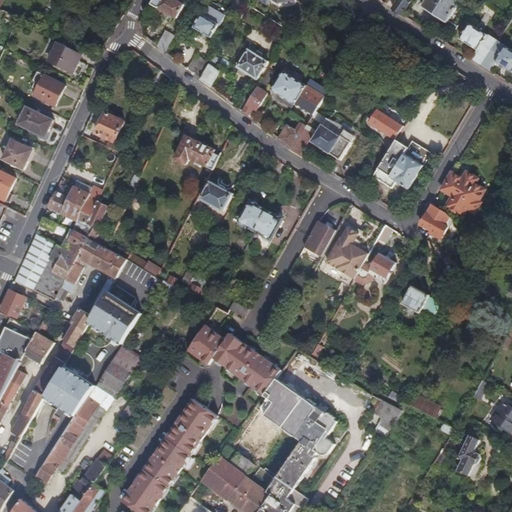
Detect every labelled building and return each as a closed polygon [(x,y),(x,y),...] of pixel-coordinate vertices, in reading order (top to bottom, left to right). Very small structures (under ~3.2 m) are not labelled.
[(175,21),(184,6),(181,4),(174,0),(154,0),(151,5),(175,21)] [(401,15),(411,0),(398,0),(392,9),(401,15)] [(446,22),(460,2),(457,0),(424,0),(421,6),(446,22)] [(211,39),(218,26),(219,26),(225,16),(205,5),(199,15),(201,16),(193,29),(211,39)] [(39,21),(15,9),(11,16),(18,19),(36,28),(39,21)] [(14,28),(18,19),(5,13),(1,22),(14,28)] [(481,66),(497,41),(470,23),(460,39),(477,50),(471,60),(481,66)] [(165,53),(175,37),(165,32),(156,47),(165,53)] [(511,50),(497,41),(481,66),(492,73),(498,64),(511,72),(511,50)] [(72,74),(82,55),(57,43),(48,60),(59,65),(58,67),(72,74)] [(257,81),(268,63),(248,50),(237,68),(257,81)] [(200,80),(209,64),(194,55),(185,69),(200,80)] [(210,88),(220,72),(213,68),(218,59),(214,56),(209,64),(200,80),(210,88)] [(263,91),(274,73),(269,70),(257,88),(263,91)] [(56,106),(65,86),(36,72),(32,81),(34,82),(32,87),(37,89),(34,96),(56,106)] [(313,117),(329,93),(312,81),(308,87),(285,72),(273,90),(281,95),(278,100),(292,109),(295,105),(313,117)] [(331,91),(338,80),(334,78),(327,88),(331,91)] [(363,92),(352,83),(346,90),(357,99),(363,92)] [(258,112),(268,94),(263,91),(257,88),(249,100),(242,112),(250,118),(255,109),(258,112)] [(242,112),(249,100),(243,96),(236,107),(242,112)] [(45,137),(53,120),(25,107),(17,124),(45,137)] [(396,141),(404,127),(377,110),(368,123),(396,141)] [(115,145),(126,123),(106,114),(96,136),(99,137),(96,143),(120,155),(122,151),(109,145),(110,142),(115,145)] [(355,129),(338,118),(335,123),(328,120),(324,126),(342,138),(346,132),(351,135),(355,129)] [(318,135),(324,126),(312,119),(307,127),(310,130),(318,135)] [(292,150),(307,127),(301,123),(296,131),(288,125),(278,139),(292,150)] [(341,161),(356,139),(351,135),(346,132),(342,138),(324,126),(318,135),(313,143),(341,161)] [(301,155),(310,141),(305,138),(310,130),(307,127),(292,150),(301,155)] [(212,171),(219,157),(213,154),(215,151),(186,136),(174,158),(175,162),(183,166),(186,165),(189,159),(212,171)] [(24,170),(34,149),(33,149),(32,150),(12,140),(3,160),(24,170)] [(423,167),(404,155),(408,149),(396,141),(378,169),(388,174),(382,183),(392,190),(396,183),(409,191),(423,167)] [(334,175),(338,169),(324,161),(320,167),(331,173),(334,175)] [(382,183),(388,174),(378,169),(373,177),(382,183)] [(9,193),(16,179),(0,171),(0,199),(8,203),(13,195),(9,193)] [(487,191),(476,185),(480,180),(467,173),(463,180),(452,173),(442,191),(453,197),(447,207),(463,217),(468,209),(477,214),(483,203),(480,202),(487,191)] [(134,190),(140,178),(134,176),(128,188),(134,190)] [(73,189),(76,184),(74,183),(68,181),(66,185),(73,189)] [(224,213),(234,195),(211,183),(201,201),(224,213)] [(98,202),(103,192),(93,187),(92,189),(81,184),(78,191),(73,189),(62,215),(77,222),(84,208),(93,212),(98,202)] [(62,215),(73,189),(66,185),(62,194),(60,193),(63,186),(59,185),(49,208),(62,215)] [(98,230),(109,207),(98,202),(93,212),(87,225),(94,228),(88,239),(106,248),(108,244),(109,241),(101,237),(99,241),(96,240),(100,231),(98,230)] [(255,232),(267,211),(250,202),(237,225),(245,229),(246,227),(255,232)] [(441,241),(453,220),(447,213),(433,205),(421,226),(431,232),(430,234),(441,241)] [(88,239),(94,228),(87,225),(93,212),(84,208),(77,222),(73,232),(82,237),(88,239)] [(13,219),(16,213),(8,209),(6,216),(13,219)] [(280,225),(283,220),(267,211),(255,232),(263,237),(262,239),(270,244),(273,238),(280,225)] [(68,230),(57,224),(44,218),(40,227),(53,233),(55,230),(66,235),(68,230)] [(322,258),(336,232),(319,222),(304,248),(322,258)] [(280,241),(287,229),(280,225),(273,238),(280,241)] [(386,246),(394,232),(386,227),(374,248),(379,251),(383,247),(384,246),(385,246),(386,246)] [(350,289),(369,256),(358,249),(359,246),(354,244),(357,239),(359,234),(348,229),(342,240),(341,239),(327,264),(346,275),(341,284),(350,289)] [(73,232),(67,246),(37,232),(32,244),(70,263),(82,237),(73,232)] [(490,249),(496,236),(490,233),(488,236),(481,232),(476,241),(484,245),(490,249)] [(75,265),(88,239),(82,237),(70,263),(75,265)] [(480,253),(484,245),(476,241),(469,237),(465,245),(480,253)] [(108,293),(128,260),(106,248),(88,239),(75,265),(58,297),(64,301),(69,291),(72,293),(88,262),(113,276),(111,280),(110,280),(95,305),(89,301),(84,303),(80,309),(72,324),(74,326),(85,332),(89,325),(108,293)] [(54,300),(70,263),(32,244),(15,281),(54,300)] [(131,254),(128,260),(144,269),(147,264),(131,254)] [(386,284),(397,264),(380,254),(371,271),(376,273),(374,277),(386,284)] [(162,269),(149,261),(144,270),(157,278),(162,269)] [(58,297),(75,265),(70,263),(54,300),(56,301),(58,297)] [(475,269),(461,263),(458,270),(471,277),(475,269)] [(190,283),(197,271),(190,267),(182,282),(188,285),(190,283)] [(175,287),(179,280),(170,276),(167,283),(174,287),(175,287)] [(169,294),(174,287),(167,283),(164,281),(159,289),(169,294)] [(200,295),(202,290),(190,283),(188,285),(185,292),(203,301),(205,298),(200,295)] [(433,318),(440,303),(429,297),(430,295),(411,286),(402,304),(420,313),(421,312),(433,318)] [(18,318),(27,298),(11,291),(2,310),(18,318)] [(113,340),(133,309),(108,293),(89,325),(113,340)] [(244,319),(248,311),(234,303),(230,311),(244,319)] [(72,324),(80,309),(77,307),(68,322),(71,324),(72,324)] [(206,325),(217,309),(213,307),(202,322),(206,325)] [(122,346),(142,315),(133,309),(113,340),(122,346)] [(44,332),(53,318),(52,317),(53,314),(49,312),(40,329),(44,332)] [(20,366),(37,333),(10,318),(0,339),(0,401),(17,371),(20,366)] [(68,336),(74,326),(72,324),(71,324),(65,334),(68,336)] [(75,348),(85,332),(74,326),(68,336),(65,342),(75,348)] [(214,360),(226,341),(205,326),(187,351),(203,362),(206,358),(212,362),(214,360)] [(317,335),(317,330),(312,327),(308,330),(308,335),(312,337),(317,335)] [(42,365),(56,344),(37,333),(20,366),(24,368),(29,358),(42,365)] [(507,347),(511,339),(505,336),(501,344),(507,347)] [(226,368),(238,349),(226,341),(214,360),(226,368)] [(66,363),(75,348),(65,342),(56,357),(66,363)] [(265,395),(282,371),(242,343),(238,349),(226,368),(265,395)] [(312,353),(316,345),(311,343),(307,350),(312,353)] [(318,359),(324,348),(318,345),(312,355),(318,359)] [(119,393),(140,360),(121,348),(111,363),(95,388),(75,418),(34,483),(40,487),(43,482),(48,485),(58,469),(64,472),(70,462),(71,463),(105,411),(106,412),(119,393)] [(46,397),(63,368),(66,363),(56,357),(55,357),(36,391),(46,397)] [(209,366),(212,362),(206,358),(203,362),(209,366)] [(67,413),(86,382),(63,368),(46,397),(45,399),(67,413)] [(338,387),(342,378),(326,368),(320,376),(338,387)] [(0,424),(27,376),(17,371),(0,401),(0,424)] [(479,400),(487,384),(481,380),(473,396),(479,400)] [(75,418),(95,388),(86,382),(67,413),(75,418)] [(146,411),(162,388),(158,385),(148,399),(146,398),(140,406),(146,411)] [(32,420),(45,399),(46,397),(36,391),(22,415),(32,420)] [(391,392),(388,399),(401,403),(403,396),(391,392)] [(442,410),(413,396),(408,406),(432,418),(437,420),(442,410)] [(228,511),(234,505),(243,511),(301,511),(310,500),(296,490),(319,459),(317,457),(320,454),(325,457),(327,457),(328,456),(329,455),(331,454),(337,446),(328,439),(339,423),(335,420),(336,418),(329,413),(328,415),(316,406),(316,405),(309,400),(308,401),(304,398),(283,428),(286,430),(285,432),(291,435),(292,434),(303,442),(267,492),(247,477),(229,501),(221,511),(228,511)] [(376,410),(382,401),(379,400),(374,408),(376,410)] [(153,511),(219,418),(195,401),(123,503),(136,511),(153,511)] [(385,437),(402,412),(402,411),(382,401),(376,410),(375,411),(381,415),(373,428),(385,437)] [(511,408),(504,403),(497,413),(495,412),(489,420),(509,434),(511,429),(511,408)] [(127,428),(139,412),(128,404),(116,421),(127,428)] [(21,439),(32,420),(22,415),(12,433),(21,439)] [(454,430),(443,424),(442,423),(439,430),(450,436),(454,430)] [(59,424),(50,440),(57,444),(66,429),(59,424)] [(479,454),(475,452),(480,441),(470,436),(465,445),(457,440),(454,446),(448,443),(432,467),(440,471),(451,454),(462,460),(457,471),(468,476),(473,466),(479,464),(481,459),(479,454)] [(7,462),(18,444),(13,442),(3,459),(7,462)] [(75,511),(95,484),(114,457),(103,450),(82,482),(78,480),(73,488),(76,490),(60,511),(37,511),(36,511),(23,500),(14,511),(75,511)] [(229,501),(247,477),(255,466),(247,460),(239,472),(229,465),(230,462),(221,455),(202,481),(229,501)] [(0,511),(1,511),(14,491),(13,490),(14,487),(9,484),(11,481),(4,476),(5,473),(2,471),(0,474),(0,511)] [(99,506),(97,505),(107,492),(95,484),(75,511),(92,511),(94,510),(95,511),(99,506)]
